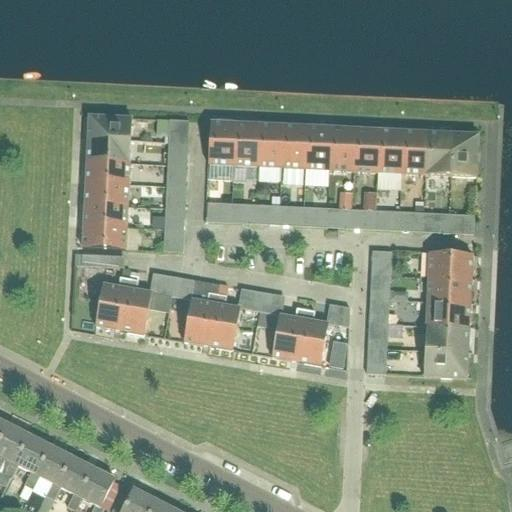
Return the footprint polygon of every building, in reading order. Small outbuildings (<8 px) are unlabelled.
[(88,143),(131,145),(132,122),(89,120),(88,143)] [(172,124),(172,135),(189,136),(189,125),(172,124)] [(233,170),(236,127),(211,126),(209,169),(233,170)] [(257,171),(260,128),(236,127),(233,170),(257,171)] [(260,128),(257,171),(281,172),(283,129),(260,128)] [(283,129),(281,172),(305,173),(307,131),(283,129)] [(329,175),(331,132),(307,131),(305,173),(329,175)] [(331,132),(329,175),(353,176),(355,133),(331,132)] [(377,177),(379,134),(355,133),(353,176),(377,177)] [(401,178),(403,135),(379,134),(377,177),(401,178)] [(403,135),(401,178),(425,179),(427,136),(403,135)] [(425,179),(450,180),(452,138),(427,136),(425,179)] [(452,138),(450,180),(476,182),(478,139),(452,138)] [(131,145),(88,143),(87,165),(130,167),(131,145)] [(171,147),(171,157),(188,158),(188,148),(171,147)] [(86,187),(129,189),(130,167),(87,165),(86,187)] [(170,169),(170,179),(187,179),(187,170),(170,169)] [(128,210),(129,189),(86,187),(85,208),(128,210)] [(169,190),(169,200),(186,201),(186,191),(169,190)] [(127,232),(128,210),(85,208),(84,230),(127,232)] [(222,210),(222,227),(231,227),(232,210),(222,210)] [(246,211),(246,228),(255,228),(256,211),(246,211)] [(168,212),(168,222),(185,223),(185,213),(168,212)] [(270,212),(270,229),(279,229),(280,212),(270,212)] [(294,213),(294,230),(303,231),(304,214),(294,213)] [(318,214),(318,231),(327,232),(328,215),(318,214)] [(342,216),(342,232),(351,233),(352,216),(342,216)] [(366,217),(366,234),(375,234),(376,217),(366,217)] [(390,218),(390,235),(399,235),(400,218),(390,218)] [(414,219),(414,236),(423,236),(424,219),(414,219)] [(439,220),(439,237),(448,238),(449,221),(439,220)] [(464,221),(463,238),(474,239),(474,222),(464,221)] [(127,232),(84,230),(83,252),(126,254),(127,232)] [(167,243),(184,244),(184,234),(167,234),(167,243)] [(429,282),(471,284),(473,259),(430,257),(429,282)] [(101,260),(82,259),(82,270),(101,271),(101,260)] [(372,270),(371,280),(388,280),(389,271),(372,270)] [(167,280),(164,299),(180,302),(183,283),(167,280)] [(120,335),(129,283),(120,282),(119,291),(103,288),(96,330),(120,335)] [(427,306),(470,308),(471,284),(429,282),(427,306)] [(129,283),(120,335),(145,339),(152,297),(137,294),(139,285),(129,283)] [(371,294),(370,304),(387,304),(388,295),(371,294)] [(255,295),(252,314),(268,317),(271,298),(255,295)] [(208,350),(218,299),(209,297),(207,307),(191,304),(184,346),(208,350)] [(218,299),(208,350),(233,355),(240,312),(225,310),(227,300),(218,299)] [(426,330),(469,332),(470,308),(427,306),(426,330)] [(342,311),(339,330),(349,332),(350,312),(342,311)] [(297,366),(306,314),(297,312),(295,322),(280,319),(272,361),(297,366)] [(306,314),(297,366),(321,370),(329,328),(314,325),(315,316),(306,314)] [(370,318),(369,328),(386,328),(387,319),(370,318)] [(425,355),(468,357),(469,332),(426,330),(425,355)] [(368,343),(368,353),(385,354),(385,344),(368,343)] [(468,357),(425,355),(424,381),(467,383),(468,357)] [(367,368),(367,378),(384,379),(384,369),(367,368)] [(29,438),(7,427),(0,440),(0,460),(9,465),(3,478),(12,482),(19,470),(14,467),(29,438)] [(35,478),(50,449),(29,438),(14,467),(19,470),(31,476),(24,489),(33,493),(40,480),(35,478)] [(72,460),(50,449),(35,478),(40,480),(53,487),(46,500),(55,504),(61,492),(57,489),(72,460)] [(93,471),(72,460),(57,489),(61,492),(74,498),(78,500),(93,471)] [(115,482),(93,471),(78,500),(74,498),(67,511),(69,511),(77,511),(82,502),(95,509),(93,511),(103,511),(101,510),(115,482)] [(151,511),(156,504),(134,492),(124,511),(151,511)]
